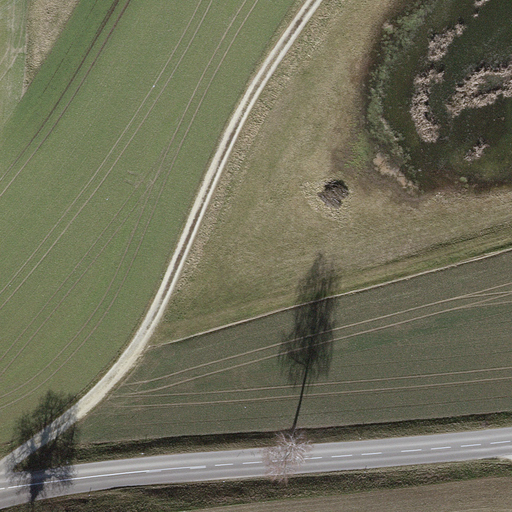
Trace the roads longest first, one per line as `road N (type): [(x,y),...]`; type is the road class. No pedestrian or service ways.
road 1 (track): [(313,0),(230,134),(162,304),(128,361),(79,414),(0,472)]
road 2 (primary): [(0,495),(112,470),(511,440)]
